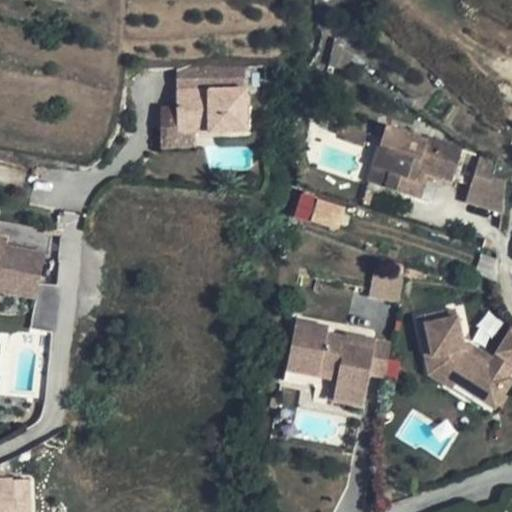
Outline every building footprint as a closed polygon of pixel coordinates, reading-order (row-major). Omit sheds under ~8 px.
[(211,67),(177,67),(178,107),(178,132),(196,131),(247,130),(246,89),(211,90),(211,67)] [(178,148),(178,132),(178,107),(161,107),(161,148),(178,148)] [(462,153),(386,127),(372,169),(390,176),(385,190),(414,201),(423,174),(429,176),(451,184),(462,153)] [(196,131),(178,132),(178,148),(197,148),(196,131)] [(506,219),(510,186),(495,181),(499,166),(481,159),(465,206),(506,219)] [(390,176),(372,169),(366,184),(385,190),(390,176)] [(429,176),(423,174),(414,201),(419,203),(429,176)] [(337,229),(345,206),(302,191),(294,215),(337,229)] [(10,238),(0,236),(0,244),(8,247),(10,238)] [(0,291),(1,291),(2,286),(39,294),(46,254),(8,247),(0,244),(0,291)] [(405,276),(375,270),(369,297),(400,303),(405,276)] [(39,294),(2,286),(1,291),(38,299),(39,294)] [(417,319),(419,326),(427,324),(458,318),(456,310),(417,319)] [(466,351),(458,318),(427,324),(435,357),(442,356),(444,364),(462,376),(458,382),(473,392),(477,386),(495,398),(508,377),(490,365),(466,351)] [(330,328),(297,322),(287,369),(319,376),(321,369),(339,373),(337,380),(336,386),(367,392),(370,375),(375,350),(345,343),(345,339),(328,335),(330,328)] [(435,357),(427,324),(419,326),(426,359),(435,357)] [(511,331),(498,353),(511,362),(511,331)] [(345,343),(375,350),(377,341),(346,335),(345,339),(345,343)] [(377,341),(375,350),(370,375),(385,378),(392,344),(377,341)] [(490,365),(495,358),(472,343),(466,351),(490,365)] [(490,365),(508,377),(511,371),(511,362),(498,353),(495,358),(490,365)] [(430,374),(444,364),(442,356),(435,357),(426,359),(430,374)] [(462,376),(444,364),(430,374),(453,389),(458,382),(462,376)] [(339,373),(321,369),(319,376),(337,380),(339,373)] [(495,398),(491,405),(496,408),(496,407),(504,395),(511,380),(511,379),(508,377),(495,398)] [(367,392),(336,386),(333,399),(364,405),(367,392)] [(491,405),(495,398),(477,386),(473,392),(491,405)] [(508,397),(504,395),(496,407),(501,409),(508,397)] [(15,511),(13,479),(0,480),(0,511),(15,511)] [(29,511),(28,479),(13,479),(15,511),(29,511)]
